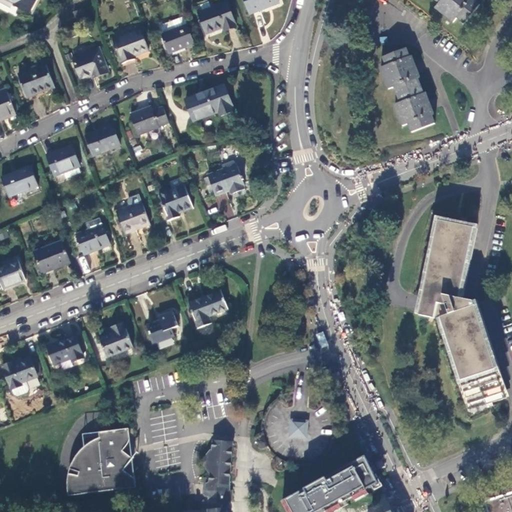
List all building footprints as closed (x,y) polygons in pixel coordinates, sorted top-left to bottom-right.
[(5,0),(18,6),(17,10),(31,16),(39,0),(5,0)] [(280,0),(246,0),(252,13),(281,2),(280,0)] [(473,0),(434,0),(438,3),(435,8),(452,22),(456,17),(463,23),(478,4),(473,0)] [(239,26),(229,2),(201,13),(209,35),(225,29),(226,31),(239,26)] [(84,10),(75,13),(78,20),(86,17),(84,10)] [(189,26),(165,36),(172,54),(197,44),(189,26)] [(142,30),(114,42),(125,65),(138,59),(136,56),(151,50),(142,30)] [(431,116),(433,115),(424,93),(423,94),(417,79),(418,78),(410,56),(408,57),(405,49),(383,57),(385,66),(380,67),(388,89),(394,87),(400,103),(394,105),(402,126),(408,124),(412,133),(434,124),(431,116)] [(102,50),(76,59),(85,81),(95,77),(96,79),(105,75),(104,73),(107,72),(104,64),(107,62),(102,50)] [(48,65),(21,75),(29,97),(57,87),(48,65)] [(227,86),(189,100),(197,122),(222,113),(223,116),(236,111),(227,86)] [(9,90),(0,93),(0,122),(4,121),(3,119),(17,113),(9,90)] [(141,135),(172,122),(167,108),(156,111),(155,108),(134,116),(141,135)] [(114,127),(88,137),(96,157),(122,147),(114,127)] [(71,148),(48,157),(56,178),(80,169),(71,148)] [(208,174),(216,194),(229,189),(231,193),(245,187),(244,183),(246,183),(238,162),(233,164),(232,160),(222,164),(224,168),(208,174)] [(31,170),(3,180),(10,199),(39,188),(31,170)] [(187,183),(161,193),(171,219),(182,215),(180,210),(195,205),(187,183)] [(128,199),(130,205),(143,201),(139,193),(130,196),(128,199)] [(130,205),(117,210),(125,230),(150,220),(143,201),(130,205)] [(86,223),(89,230),(103,224),(101,217),(86,223)] [(474,229),(439,221),(419,316),(436,320),(440,318),(472,410),(506,399),(474,303),(460,299),(474,229)] [(89,230),(77,234),(85,254),(111,244),(103,224),(89,230)] [(62,241),(34,252),(42,272),(69,262),(62,241)] [(17,258),(0,264),(0,281),(4,293),(18,288),(17,285),(26,282),(17,258)] [(222,289),(190,301),(199,326),(212,322),(210,315),(229,308),(222,289)] [(148,325),(154,342),(174,335),(171,328),(179,325),(173,311),(159,317),(160,320),(148,325)] [(134,346),(124,321),(111,325),(113,331),(99,336),(107,356),(134,346)] [(76,333),(47,343),(54,361),(71,356),(72,359),(83,355),(76,333)] [(36,374),(29,356),(12,362),(11,360),(0,364),(9,386),(10,386),(19,383),(18,381),(24,379),(36,374)] [(27,386),(24,379),(18,381),(19,383),(10,386),(12,391),(16,393),(26,389),(27,386)] [(271,454),(276,459),(275,460),(274,463),(274,466),(275,469),(277,471),(279,473),(282,473),(287,471),(291,464),(296,464),(300,465),(305,464),(310,463),(315,462),(319,459),(323,456),(327,452),(330,448),(332,442),(334,436),(334,430),(333,423),(332,417),(330,412),(327,408),(323,404),(318,400),(314,398),(308,396),(302,395),(295,395),(288,397),(282,399),(276,403),(272,407),(269,412),(267,417),(265,423),(264,428),(265,434),(262,434),(259,435),(256,438),(255,443),(256,446),(258,449),(262,450),(267,448),(271,454)] [(129,429),(104,432),(105,439),(101,439),(100,436),(85,437),(85,447),(78,454),(75,459),(71,469),(74,470),(73,475),(69,474),(68,485),(69,495),(84,494),(84,490),(136,482),(133,459),(125,451),(130,443),(130,439),(129,429)] [(233,442),(213,440),(212,450),(210,450),(204,457),(204,466),(208,474),(210,474),(209,478),(204,478),(202,495),(206,498),(202,501),(202,510),(188,511),(227,511),(227,509),(229,509),(229,502),(232,500),(233,491),(230,490),(233,442)] [(367,456),(287,500),(293,511),(329,511),(381,483),(367,456)] [(511,511),(511,492),(485,502),(488,511),(511,511)]
